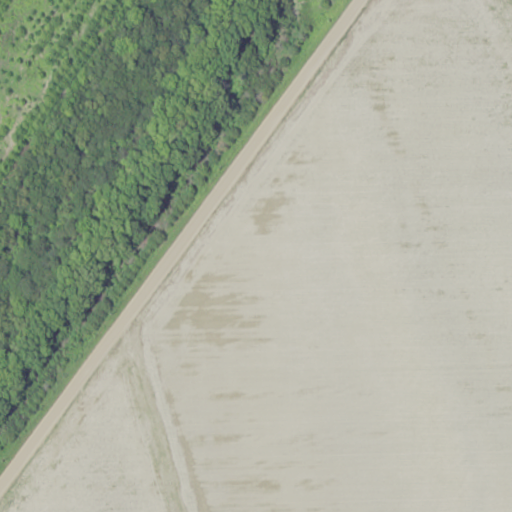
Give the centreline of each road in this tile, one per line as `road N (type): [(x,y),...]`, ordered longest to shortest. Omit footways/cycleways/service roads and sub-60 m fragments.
road 1 (residential): [(0,485),(358,0)]
road 2 (track): [(411,0),(371,24),(359,94),(372,140),(511,447)]
